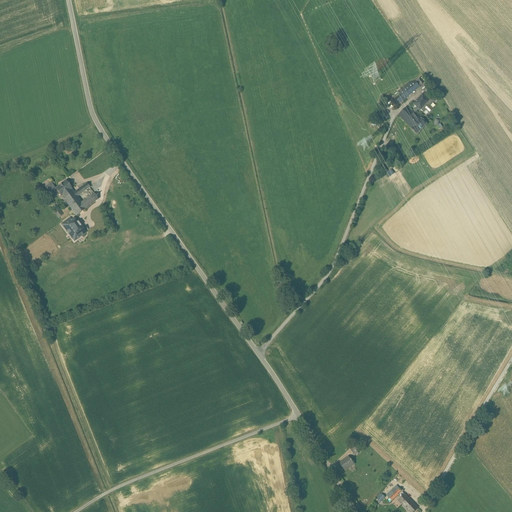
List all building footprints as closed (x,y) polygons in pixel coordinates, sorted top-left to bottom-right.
[(392,100),(397,106),(420,88),(414,81),(392,100)] [(426,91),(423,95),(430,101),(420,111),(426,117),(434,110),(430,107),(436,101),(426,91)] [(423,95),(413,105),(420,111),(430,101),(423,95)] [(426,126),(408,109),(399,119),(418,135),(426,126)] [(392,169),(386,173),(389,177),(395,173),(392,169)] [(72,189),(66,181),(55,189),(59,194),(61,197),(62,196),(64,200),(76,216),(98,199),(94,193),(81,202),(80,200),(77,196),(74,192),(74,193),(71,189),(72,189)] [(55,189),(51,183),(45,188),(53,199),(59,194),(55,189)] [(87,183),(74,192),(77,196),(89,187),(90,187),(87,183)] [(89,187),(77,196),(80,200),(92,191),(89,187)] [(92,191),(80,200),(81,202),(94,193),(92,191)] [(76,219),(72,217),(61,224),(74,241),(86,232),(76,219)] [(354,444),(349,447),(355,456),(360,453),(354,444)] [(338,462),(345,471),(355,464),(348,455),(338,462)] [(392,500),(402,490),(397,485),(386,495),(392,500)] [(380,492),(376,497),(381,502),(385,497),(380,492)] [(413,511),(418,507),(404,493),(397,499),(410,511),(413,511)]
